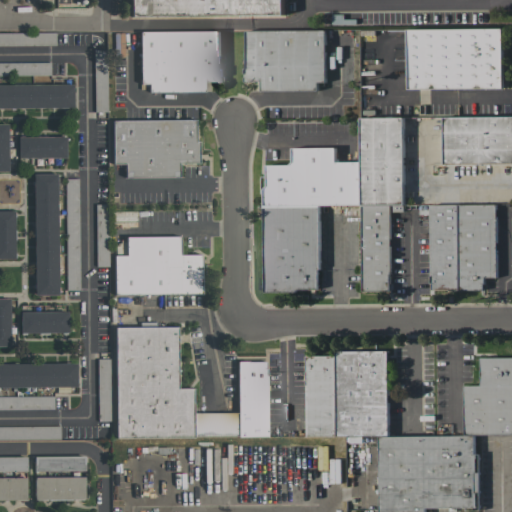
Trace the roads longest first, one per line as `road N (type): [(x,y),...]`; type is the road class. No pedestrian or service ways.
road 1 (residential): [(239,321),(511,322)]
road 2 (residential): [(237,128),(239,321)]
